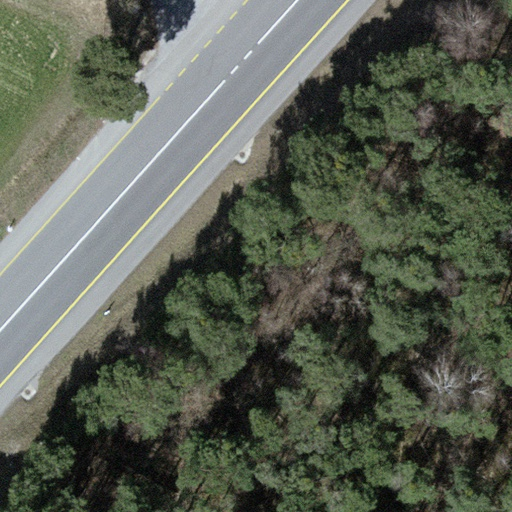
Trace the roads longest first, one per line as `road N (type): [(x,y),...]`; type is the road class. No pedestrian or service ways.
road 1 (motorway): [(0,454),(428,0)]
road 2 (primary): [(309,0),(0,338)]
road 3 (motorway): [(146,0),(0,165)]
